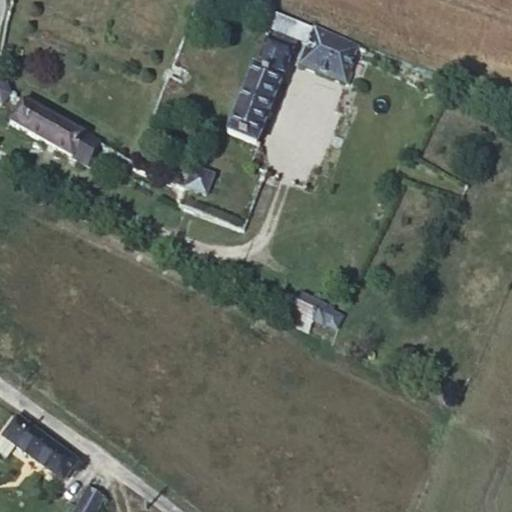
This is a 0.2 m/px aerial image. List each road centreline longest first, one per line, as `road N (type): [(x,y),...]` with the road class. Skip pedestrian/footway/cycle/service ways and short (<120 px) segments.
road 1 (unknown): [(0,226),(125,263),(187,260),(254,300)]
road 2 (unclassified): [(0,386),(169,511)]
